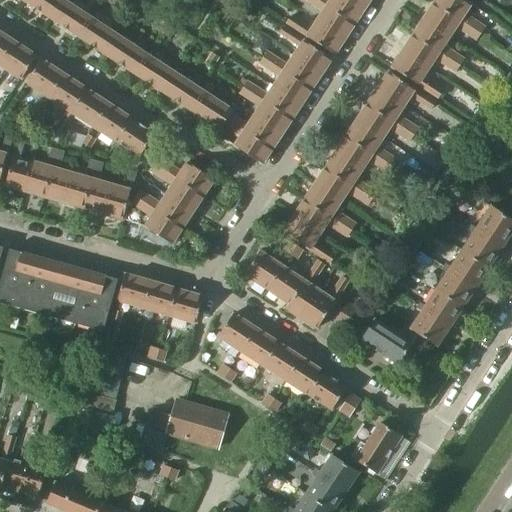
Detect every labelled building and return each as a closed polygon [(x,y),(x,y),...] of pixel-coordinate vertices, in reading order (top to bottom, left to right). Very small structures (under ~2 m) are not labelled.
[(62,1),(61,0),(24,0),(23,2),(50,19),(62,1)] [(353,24),(316,0),(304,0),(323,12),(317,22),(343,39),(353,24)] [(363,9),(348,0),(330,0),(330,1),(329,0),(316,0),(353,24),(363,9)] [(369,0),(348,0),(363,9),(369,0)] [(463,0),(435,0),(434,3),(480,34),(484,28),(463,14),(470,4),(463,0)] [(91,19),(62,1),(50,19),(79,38),(91,19)] [(434,3),(423,20),(448,36),(455,27),(476,41),(480,34),(434,3)] [(343,39),(317,22),(310,31),(289,17),(285,23),(333,54),(343,39)] [(119,38),(91,19),(79,38),(107,56),(119,38)] [(423,20),(412,36),(459,66),(463,60),(442,46),(448,36),(423,20)] [(155,30),(162,34),(168,25),(161,21),(155,30)] [(174,30),(168,25),(162,34),(168,39),(174,30)] [(300,47),(293,57),(320,74),(330,59),(282,28),(278,33),(300,47)] [(0,61),(12,42),(0,34),(0,61)] [(412,36),(403,51),(428,67),(434,59),(455,73),(459,66),(412,36)] [(147,56),(119,38),(107,56),(135,75),(147,56)] [(35,57),(12,42),(0,61),(0,65),(21,79),(35,57)] [(421,78),(428,67),(403,51),(391,68),(438,98),(442,92),(421,78)] [(320,74),(293,57),(287,66),(266,52),(262,58),(310,90),(320,74)] [(218,58),(211,53),(205,62),(212,67),(218,58)] [(176,75),(147,56),(135,75),(164,93),(176,75)] [(310,90),(262,58),(258,64),(280,78),(274,87),(300,105),(310,90)] [(63,75),(40,60),(26,82),(48,97),(63,75)] [(388,73),(377,89),(403,106),(409,96),(430,110),(435,103),(388,73)] [(85,90),(63,75),(48,97),(68,110),(56,127),(59,129),(85,90)] [(202,93),(176,75),(164,93),(190,111),(202,93)] [(300,105),(274,87),(268,96),(246,82),(243,88),(291,119),(300,105)] [(208,84),(202,93),(190,111),(219,129),(222,125),(225,121),(230,114),(231,112),(207,96),(213,87),(208,84)] [(291,119),(243,88),(239,94),(260,108),(254,117),(280,135),(291,119)] [(377,89),(367,106),(413,136),(418,129),(396,115),(403,106),(377,89)] [(108,105),(85,90),(59,129),(63,132),(74,115),(93,127),(108,105)] [(37,115),(43,106),(37,101),(31,110),(37,115)] [(132,121),(108,105),(93,127),(116,142),(113,147),(114,148),(132,121)] [(367,106),(356,121),(382,138),(388,128),(409,142),(413,136),(367,106)] [(280,135),(254,117),(248,126),(230,114),(225,121),(270,150),(280,135)] [(153,135),(132,121),(114,148),(117,149),(120,144),(139,157),(153,135)] [(270,150),(225,121),(222,125),(240,137),(234,147),(251,158),(261,165),(270,150)] [(356,121),(346,138),(392,168),(397,161),(375,147),(382,138),(356,121)] [(0,153),(0,178),(12,137),(5,135),(0,153)] [(89,149),(95,140),(88,135),(82,144),(89,149)] [(346,138),(335,153),(361,170),(367,160),(388,174),(392,168),(346,138)] [(4,186),(23,191),(31,163),(18,159),(23,144),(16,143),(4,186)] [(45,167),(31,163),(23,191),(43,197),(57,150),(51,148),(45,167)] [(57,150),(43,197),(62,203),(71,174),(58,171),(64,152),(57,150)] [(335,153),(325,169),(371,200),(376,193),(355,179),(361,170),(335,153)] [(160,159),(155,166),(202,196),(213,180),(187,163),(181,173),(160,159)] [(84,178),(71,174),(62,203),(82,209),(96,161),(90,160),(84,178)] [(146,160),(140,170),(147,175),(154,165),(146,160)] [(96,161),(82,209),(102,214),(110,186),(97,182),(103,164),(96,161)] [(202,196),(155,166),(151,172),(172,186),(166,196),(192,212),(202,196)] [(325,169),(315,185),(340,201),(346,192),(368,206),(371,200),(325,169)] [(124,190),(110,186),(102,214),(122,220),(136,173),(129,171),(124,190)] [(315,185),(304,201),(351,232),(355,224),(334,211),(340,201),(315,185)] [(192,212),(166,196),(160,205),(139,190),(134,197),(181,228),(192,212)] [(181,228),(134,197),(130,203),(152,217),(145,227),(170,244),(181,228)] [(439,198),(434,206),(443,211),(448,204),(439,198)] [(304,201),(294,217),(319,233),(326,223),(347,237),(351,232),(304,201)] [(434,206),(431,211),(439,217),(443,211),(434,206)] [(470,226),(468,228),(500,249),(511,231),(511,228),(486,212),(475,229),(470,226)] [(283,233),(295,241),(330,263),(334,257),(313,243),(319,233),(294,217),(283,233)] [(500,249),(468,228),(466,231),(472,234),(460,252),(487,269),(500,249)] [(411,236),(402,249),(412,256),(421,243),(411,236)] [(283,251),(290,255),(296,246),(289,242),(283,251)] [(302,250),(296,246),(290,255),(296,259),(302,250)] [(9,250),(0,281),(0,303),(48,317),(47,321),(48,326),(50,330),(54,332),(62,335),(67,334),(70,332),(73,329),(75,324),(102,332),(117,280),(9,250)] [(244,274),(267,289),(281,267),(258,252),(244,274)] [(487,269),(460,252),(450,268),(444,264),(443,267),(475,288),(487,269)] [(303,282),(289,304),(285,309),(301,319),(319,292),(310,286),(324,265),(317,261),(303,282)] [(281,267),(267,289),(289,304),(303,282),(281,267)] [(475,288),(443,267),(441,269),(446,273),(435,290),(462,308),(475,288)] [(117,300),(142,307),(149,282),(124,275),(117,300)] [(319,292),(301,319),(316,329),(348,281),(342,277),(328,298),(319,292)] [(176,290),(149,282),(142,307),(169,315),(176,290)] [(203,298),(176,290),(169,315),(195,323),(203,298)] [(462,308),(435,290),(424,307),(419,303),(417,306),(449,327),(462,308)] [(370,301),(381,309),(385,304),(374,296),(370,301)] [(356,310),(346,304),(334,322),(344,328),(356,310)] [(449,327),(417,306),(416,308),(421,312),(409,329),(411,331),(418,335),(436,347),(449,327)] [(118,323),(121,313),(114,311),(111,321),(118,323)] [(218,336),(241,352),(256,330),(232,314),(218,336)] [(397,365),(411,345),(418,335),(411,331),(405,341),(374,320),(360,341),(397,365)] [(278,344),(256,330),(241,352),(263,366),(278,344)] [(79,349),(95,354),(97,346),(81,342),(79,349)] [(300,359),(278,344),(263,366),(285,381),(300,359)] [(148,357),(156,360),(159,350),(151,347),(148,357)] [(165,352),(159,350),(156,360),(162,362),(165,352)] [(324,375),(300,359),(285,381),(308,396),(305,401),(306,402),(324,375)] [(217,374),(223,378),(229,369),(223,365),(217,374)] [(229,369),(223,378),(230,383),(236,374),(229,369)] [(346,389),(324,375),(306,402),(309,403),(312,398),(331,411),(346,389)] [(40,394),(46,396),(49,386),(43,385),(40,394)] [(56,389),(49,386),(46,396),(53,398),(56,389)] [(361,400),(351,393),(338,411),(348,418),(361,400)] [(261,404),(268,408),(273,399),(267,395),(261,404)] [(111,415),(114,402),(89,396),(86,408),(111,415)] [(273,399),(268,408),(274,412),(280,403),(273,399)] [(218,449),(227,416),(175,401),(171,417),(150,411),(145,428),(218,449)] [(306,421),(301,429),(311,435),(316,427),(306,421)] [(355,461),(376,474),(401,437),(380,423),(355,461)] [(291,435),(280,427),(276,434),(287,441),(291,435)] [(1,460),(0,459),(0,489),(0,488),(9,459),(15,438),(8,436),(1,460)] [(320,445),(330,452),(335,444),(324,438),(320,445)] [(19,462),(9,459),(0,488),(18,493),(30,452),(23,450),(19,462)] [(30,452),(18,493),(37,499),(45,470),(34,467),(38,454),(30,452)] [(314,469),(312,472),(344,494),(358,473),(331,455),(320,473),(314,469)] [(271,465),(261,458),(254,469),(264,476),(271,465)] [(159,476),(166,478),(170,468),(163,466),(159,476)] [(177,471),(170,468),(166,478),(174,481),(177,471)] [(331,511),(344,494),(312,472),(311,474),(316,478),(305,496),(329,511),(331,511)] [(85,475),(80,487),(87,489),(92,478),(85,475)] [(46,503),(68,511),(79,511),(88,492),(83,490),(82,494),(54,483),(46,503)] [(92,494),(88,492),(79,511),(115,511),(117,509),(90,498),(92,494)] [(233,500),(243,506),(247,500),(237,494),(233,500)] [(329,511),(305,496),(294,511),(289,508),(286,511),(287,511),(329,511)] [(227,508),(233,511),(239,511),(242,508),(231,502),(227,508)]
